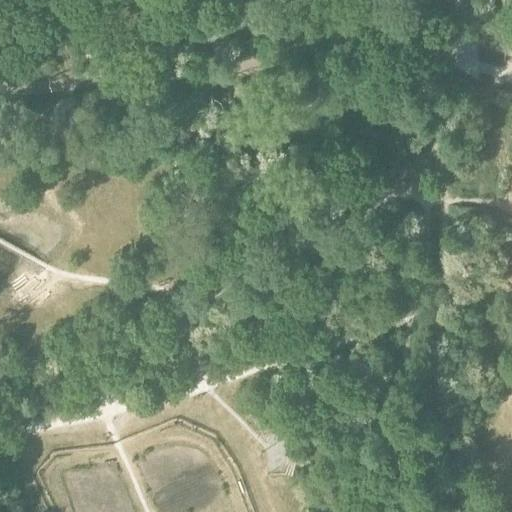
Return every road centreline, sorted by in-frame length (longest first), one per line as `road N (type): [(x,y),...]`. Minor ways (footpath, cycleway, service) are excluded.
road 1 (unknown): [(471,511),(442,397),(447,238),(440,150),(480,121),(507,74)]
road 2 (unknown): [(440,150),(400,115),(309,0)]
